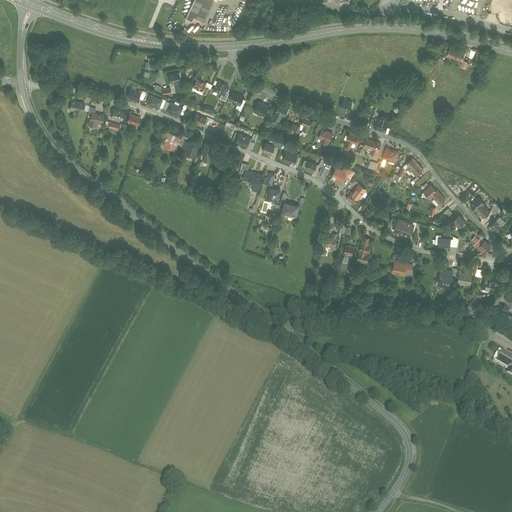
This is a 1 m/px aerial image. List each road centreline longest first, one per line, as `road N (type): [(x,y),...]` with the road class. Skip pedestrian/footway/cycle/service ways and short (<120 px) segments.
road 1 (residential): [(511,255),(421,248),(378,229),(304,173),(150,110),(22,83)]
road 2 (tertiary): [(22,83),(32,115),(71,163),(284,333)]
road 3 (residential): [(234,47),(250,83),(414,148),(458,205),(511,254)]
road 4 (secondary): [(511,51),(411,28),(366,27),(234,47)]
road 5 (residential): [(511,258),(502,293),(487,308),(295,324),(284,333)]
road 6 (residential): [(511,31),(437,11),(354,13),(292,0)]
road 7 (tertiary): [(284,333),(401,428),(410,458),(394,493)]
road 8 (track): [(107,257),(0,448)]
road 9 (secondary): [(234,47),(144,41),(33,4)]
road 10 (track): [(277,328),(243,328),(107,257)]
